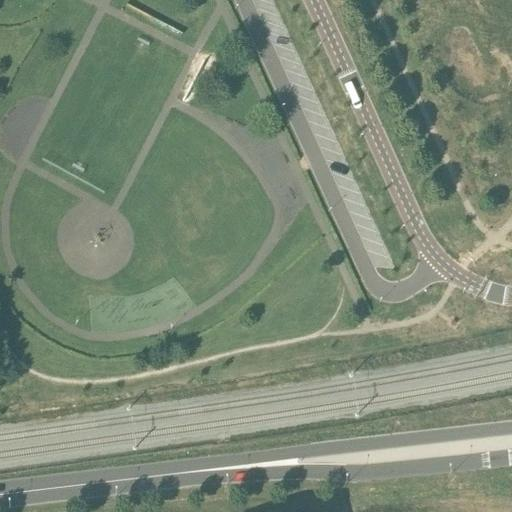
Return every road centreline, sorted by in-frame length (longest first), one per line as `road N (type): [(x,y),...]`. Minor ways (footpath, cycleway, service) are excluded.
road 1 (unclassified): [(511,296),(458,277),(434,256),(313,0)]
road 2 (tertiary): [(511,426),(210,471)]
road 3 (tertiary): [(210,471),(352,474),(511,457)]
road 4 (tertiary): [(0,497),(210,471)]
